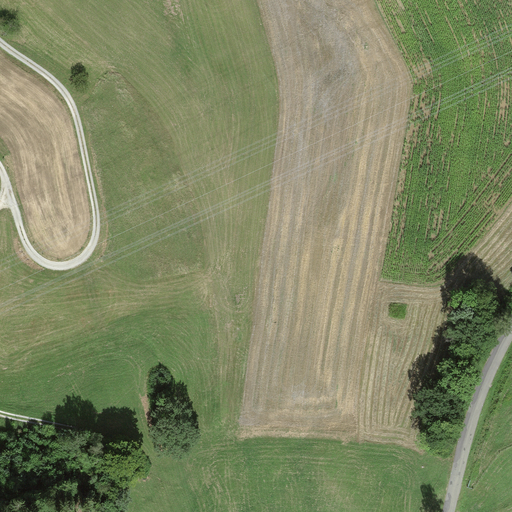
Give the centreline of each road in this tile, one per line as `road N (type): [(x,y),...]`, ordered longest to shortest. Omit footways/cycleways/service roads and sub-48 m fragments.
road 1 (track): [(0,170),(31,259),(50,267),(80,259),(94,227),(68,102),(0,42)]
road 2 (tertiary): [(447,511),(474,411),(511,328)]
road 3 (track): [(0,414),(102,445),(115,461),(115,511)]
